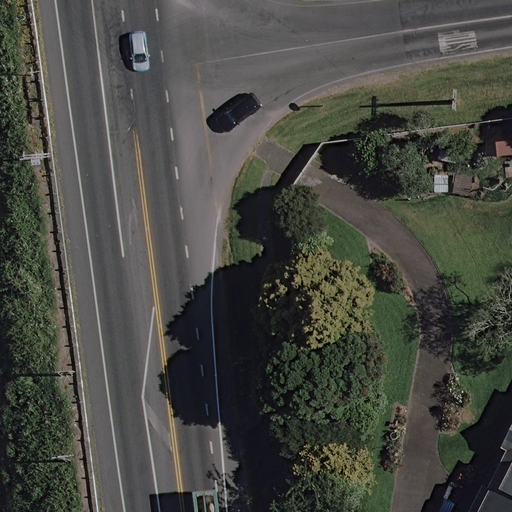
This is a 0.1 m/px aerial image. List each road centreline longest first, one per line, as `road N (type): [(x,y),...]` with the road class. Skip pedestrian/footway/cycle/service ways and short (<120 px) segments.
road 1 (trunk): [(131,71),(180,511)]
road 2 (tertiary): [(131,71),(511,19)]
